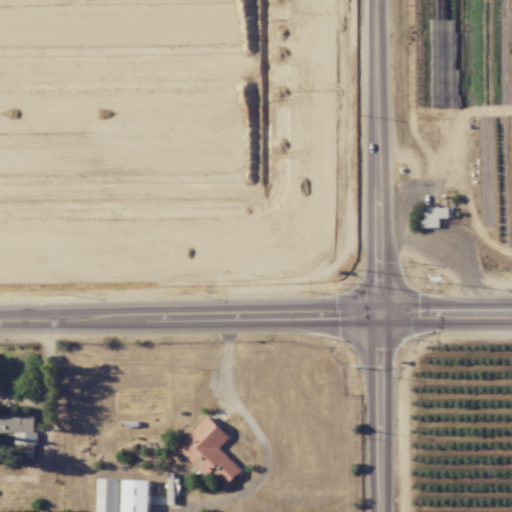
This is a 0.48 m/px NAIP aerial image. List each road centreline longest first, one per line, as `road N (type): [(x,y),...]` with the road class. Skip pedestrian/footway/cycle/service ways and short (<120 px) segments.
road 1 (tertiary): [(378,317),(0,319)]
road 2 (tertiary): [(374,0),(378,317)]
road 3 (tertiary): [(378,317),(380,511)]
road 4 (secondary): [(378,317),(511,316)]
